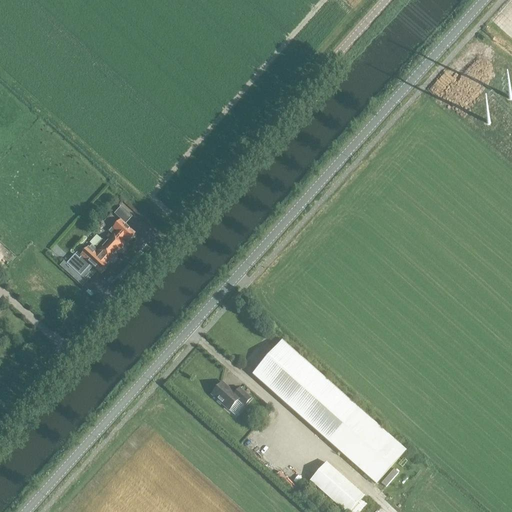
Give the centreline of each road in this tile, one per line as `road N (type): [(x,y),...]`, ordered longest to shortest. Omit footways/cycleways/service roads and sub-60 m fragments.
road 1 (tertiary): [(25,511),(482,0)]
road 2 (unclassified): [(0,432),(385,0)]
